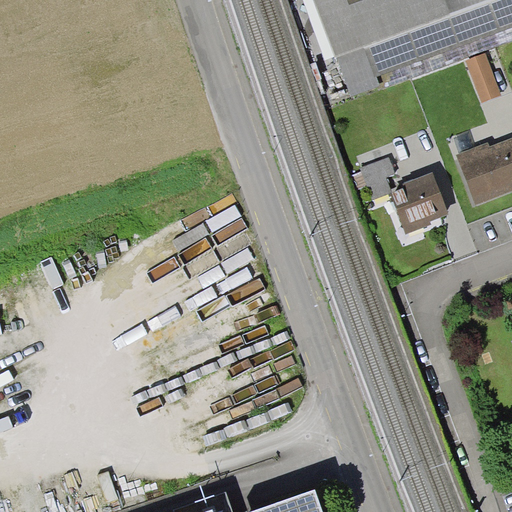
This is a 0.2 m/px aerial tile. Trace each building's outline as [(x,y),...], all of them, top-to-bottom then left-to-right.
[(302,0),(324,59),(336,55),(312,0),(302,0)] [(511,0),(312,0),(336,55),(351,96),(380,86),(376,76),(511,26),(511,0)] [(502,95),(485,53),(466,60),(482,103),(502,95)] [(488,142),(456,155),(476,205),(511,190),(511,137),(490,146),(488,142)] [(395,174),(389,157),(360,168),(372,199),(392,192),(387,177),(395,174)] [(449,214),(433,172),(402,183),(404,188),(391,192),(406,234),(431,225),(430,221),(449,214)] [(323,511),(315,490),(253,511),(231,511),(224,489),(172,507),(173,511),(323,511)]
